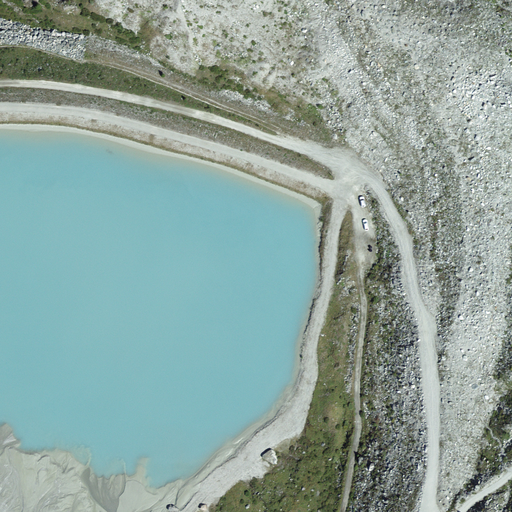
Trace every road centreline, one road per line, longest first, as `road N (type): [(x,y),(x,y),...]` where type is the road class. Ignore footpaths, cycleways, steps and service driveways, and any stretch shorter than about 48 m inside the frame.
road 1 (track): [(368,164),(389,182),(436,294),(452,428),(439,511)]
road 2 (track): [(368,164),(355,217),(373,386),(355,511)]
road 3 (track): [(282,139),(118,68),(0,47)]
road 4 (track): [(0,88),(102,94),(282,139)]
